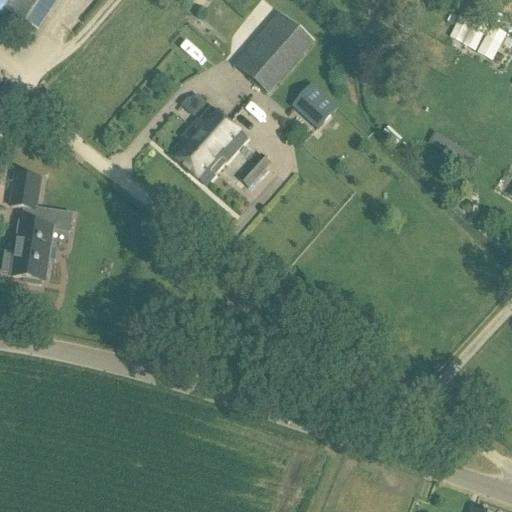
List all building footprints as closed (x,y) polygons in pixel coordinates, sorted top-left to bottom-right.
[(0,0),(0,16),(5,10),(38,33),(60,0),(0,0)] [(193,0),(186,9),(194,15),(207,0),(193,0)] [(473,20),(462,14),(450,39),(461,44),(473,20)] [(281,16),(235,70),(268,98),(314,46),(281,16)] [(476,20),(463,46),(476,52),(489,26),(476,20)] [(492,29),(478,55),(492,63),(500,47),(506,36),(492,29)] [(293,108),(298,114),(318,134),(339,113),(320,93),(313,87),(293,108)] [(170,158),(188,174),(230,126),(212,110),(170,158)] [(248,142),(230,126),(188,174),(206,190),(248,142)] [(478,163),(458,151),(451,160),(472,173),(478,163)] [(271,167),(261,158),(239,183),(249,192),(271,167)] [(13,280),(20,281),(24,282),(26,282),(25,285),(41,288),(41,284),(43,285),(45,285),(53,231),(46,230),(48,215),(48,214),(36,212),(36,211),(41,182),(16,178),(11,209),(24,211),(28,212),(25,226),(21,226),(17,257),(6,255),(3,274),(14,276),(13,280)] [(271,216),(296,238),(329,200),(304,178),(271,216)]
